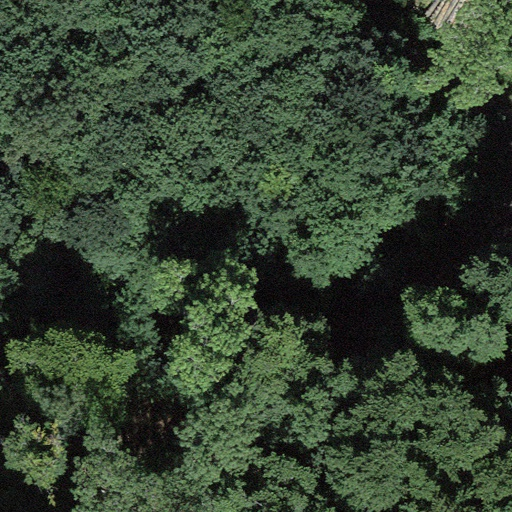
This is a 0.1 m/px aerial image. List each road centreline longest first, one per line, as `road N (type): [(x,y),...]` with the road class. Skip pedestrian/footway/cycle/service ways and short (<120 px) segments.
road 1 (track): [(511,216),(252,426),(186,511)]
road 2 (track): [(348,0),(511,133)]
